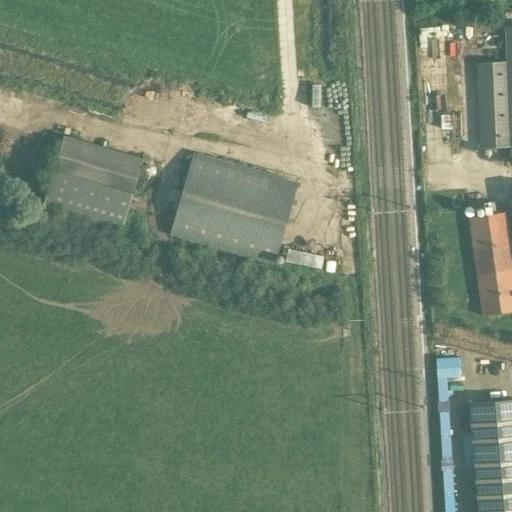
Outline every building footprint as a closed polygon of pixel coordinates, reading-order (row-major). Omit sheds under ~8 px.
[(419,26),(420,95),(451,95),(450,25),(419,26)] [(511,27),(505,28),(506,62),(476,63),(479,147),(509,146),(510,162),(511,161),(511,27)] [(143,158),(64,135),(43,208),(122,232),(143,158)] [(272,263),(296,183),(193,153),(169,233),(272,263)] [(511,257),(505,212),(467,218),(483,316),(511,311),(511,257)] [(440,377),(463,376),(462,356),(439,356),(440,377)] [(511,511),(511,398),(471,402),(479,511),(511,511)]
